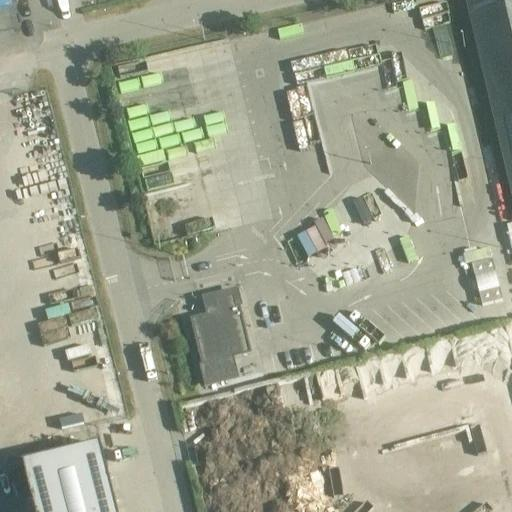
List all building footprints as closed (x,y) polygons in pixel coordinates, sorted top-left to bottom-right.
[(511,0),(465,0),(511,197),(511,0)] [(374,53),(377,63),(403,56),(400,45),(374,53)] [(389,256),(428,222),(391,179),(368,200),(388,222),(372,237),(389,256)] [(347,217),(368,231),(376,218),(356,204),(347,217)] [(492,261),(471,267),(481,307),(502,302),(492,261)] [(251,356),(236,295),(214,300),(218,315),(191,322),(202,368),(208,389),(238,382),(233,361),(251,356)] [(263,368),(277,367),(276,346),(262,347),(263,368)] [(214,392),(205,394),(211,414),(220,411),(214,392)] [(116,511),(100,446),(23,466),(34,511),(116,511)]
